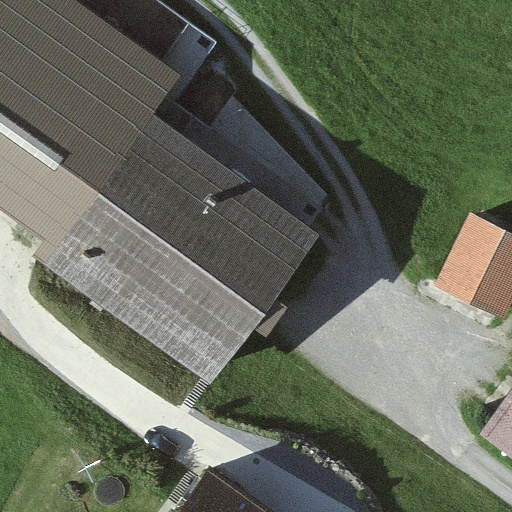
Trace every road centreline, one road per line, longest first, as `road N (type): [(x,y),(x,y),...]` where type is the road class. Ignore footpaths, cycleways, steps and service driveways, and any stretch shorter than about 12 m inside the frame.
road 1 (track): [(310,511),(169,430),(0,283)]
road 2 (track): [(373,254),(335,160),(251,42),(202,0)]
road 3 (residential): [(511,477),(465,445),(373,254)]
